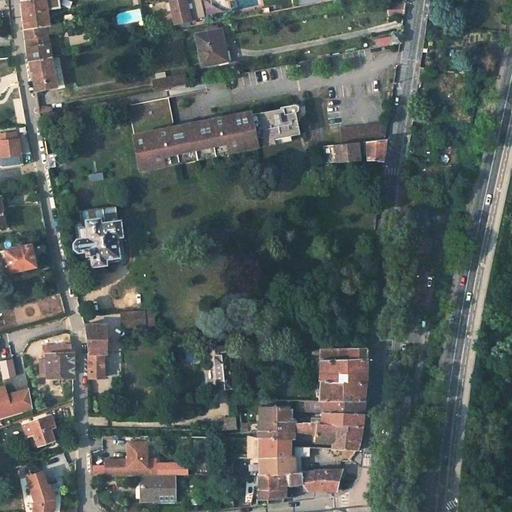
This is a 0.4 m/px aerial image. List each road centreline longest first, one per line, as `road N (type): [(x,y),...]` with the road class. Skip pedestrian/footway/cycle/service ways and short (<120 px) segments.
road 1 (residential): [(13,0),(54,252),(77,333),(87,511)]
road 2 (residential): [(417,0),(391,171),(365,506)]
road 3 (primary): [(511,73),(457,334),(436,511)]
road 4 (unknown): [(204,102),(409,55)]
